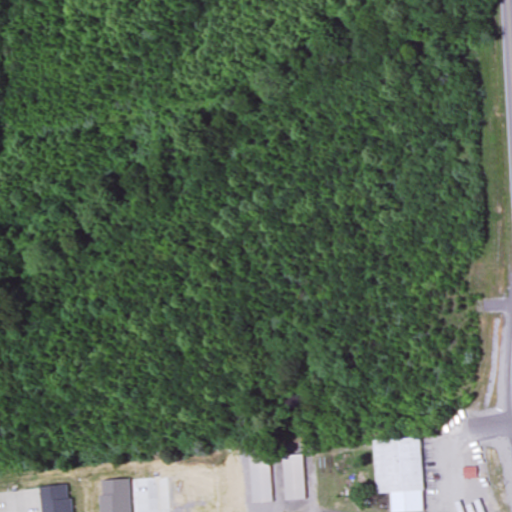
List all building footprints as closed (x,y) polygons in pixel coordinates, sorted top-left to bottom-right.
[(378,444),(423,440),(428,489),(382,493),(378,444)] [(497,473),(493,445),(480,447),(482,459),(474,460),(477,476),(497,473)] [(289,502),(286,458),(304,457),(308,501),(289,502)] [(274,462),(276,504),(255,505),(253,463),(274,462)] [(464,470),(478,470),(478,480),(464,480),(464,470)]
